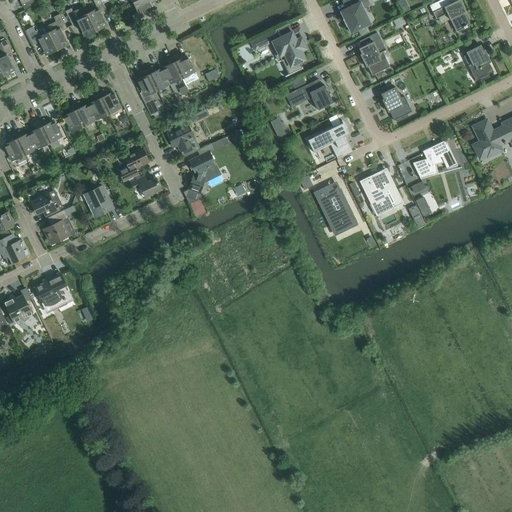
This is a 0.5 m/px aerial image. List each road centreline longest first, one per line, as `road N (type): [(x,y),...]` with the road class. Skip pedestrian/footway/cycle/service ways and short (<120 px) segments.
road 1 (residential): [(309,0),(378,142),(511,78)]
road 2 (track): [(0,415),(65,375),(138,511)]
road 3 (residential): [(146,135),(173,191),(169,204),(42,264)]
